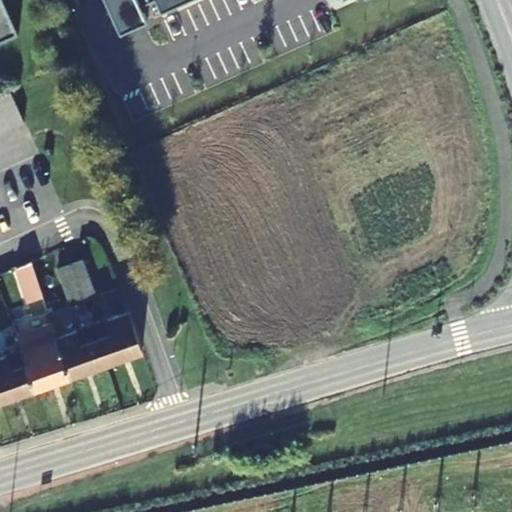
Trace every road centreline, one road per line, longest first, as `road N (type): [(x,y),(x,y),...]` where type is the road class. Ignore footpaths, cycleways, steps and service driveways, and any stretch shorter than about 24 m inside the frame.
road 1 (tertiary): [(184,418),(511,325)]
road 2 (residential): [(0,257),(95,219),(110,231),(184,418)]
road 3 (tertiary): [(0,479),(184,418)]
